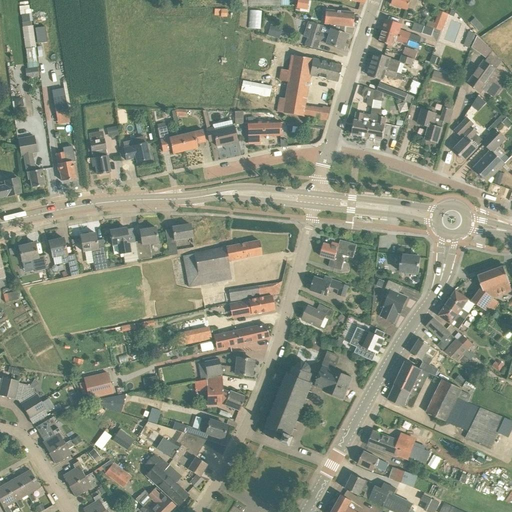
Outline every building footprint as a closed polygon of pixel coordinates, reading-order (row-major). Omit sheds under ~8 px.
[(297,0),(296,8),(307,10),(308,0),(297,0)] [(418,0),(393,0),(392,5),(415,12),(418,0)] [(353,27),(354,13),(326,10),(325,17),(318,17),(318,23),(353,27)] [(440,11),(433,28),(443,31),(449,15),(440,11)] [(479,31),(483,27),(475,18),(471,22),(479,31)] [(403,25),(396,23),(387,20),(383,31),(409,39),(420,43),(422,37),(411,34),(411,33),(401,30),(403,25)] [(317,41),(342,49),(347,34),(330,29),(323,27),(308,22),(303,37),(307,38),(305,47),(315,50),(317,41)] [(424,26),(414,22),(412,30),(421,34),(424,26)] [(282,28),(271,25),(267,36),(279,39),(282,28)] [(47,42),(45,27),(35,28),(37,44),(47,42)] [(407,45),(409,39),(383,31),(380,42),(395,47),(397,42),(407,45)] [(406,47),(403,56),(413,59),(415,60),(418,51),(406,47)] [(26,49),(28,63),(38,62),(36,48),(26,49)] [(277,112),(303,117),(305,105),(311,75),(328,79),(337,82),(341,66),(332,64),(293,54),(289,73),(282,72),(280,80),(288,82),(284,99),(279,98),(277,112)] [(401,62),(385,57),(376,54),(372,65),(398,73),(401,62)] [(402,55),(400,61),(411,65),(413,59),(402,55)] [(469,83),(469,84),(481,93),(483,89),(490,94),(504,75),(497,70),(501,65),(489,56),(469,83)] [(396,79),(398,73),(372,65),(369,76),(385,81),(386,76),(396,79)] [(38,67),(28,68),(25,69),(27,79),(39,77),(38,73),(40,73),(39,67),(38,67)] [(458,78),(446,74),(444,84),(455,87),(458,78)] [(51,87),(57,120),(69,118),(62,80),(53,82),(53,86),(51,87)] [(380,83),(378,91),(381,92),(385,94),(412,104),(415,97),(408,94),(380,83)] [(376,91),(374,90),(365,87),(362,96),(374,100),(376,91)] [(381,92),(378,91),(376,91),(374,100),(372,110),(379,111),(380,104),(383,105),(385,96),(380,95),(381,92)] [(472,106),(478,112),(487,103),(479,96),(472,106)] [(327,121),(330,108),(323,106),(320,120),(327,121)] [(449,124),(453,110),(445,108),(442,116),(436,115),(437,114),(422,110),(418,124),(429,127),(425,139),(438,143),(444,122),(449,124)] [(124,110),(117,112),(120,119),(126,117),(124,110)] [(234,132),(233,126),(214,130),(214,127),(210,128),(206,110),(203,111),(207,132),(210,142),(215,141),(217,146),(237,142),(234,132)] [(372,115),(367,114),(357,112),(355,120),(353,134),(368,137),(371,122),(370,122),(372,115)] [(495,129),(496,129),(506,117),(504,115),(496,123),(495,122),(488,129),(491,133),(495,129)] [(383,140),(387,118),(378,116),(377,123),(371,122),(368,137),(383,140)] [(280,121),(267,122),(267,117),(248,117),(248,122),(247,122),(248,134),(248,144),(260,143),(260,136),(281,136),(280,126),(280,121)] [(465,160),(472,153),(471,152),(482,141),(476,135),(478,133),(472,127),(475,125),(467,117),(454,131),(464,140),(454,150),(465,160)] [(511,122),(506,117),(496,129),(495,129),(496,129),(502,122),(505,125),(508,125),(511,122)] [(185,151),(181,135),(169,137),(167,126),(166,126),(165,123),(158,124),(158,128),(157,128),(161,142),(163,152),(172,150),(173,154),(185,151)] [(108,137),(118,135),(117,126),(107,128),(108,137)] [(488,182),(505,164),(493,153),(506,140),(495,129),(491,133),(482,142),(491,151),(474,168),(488,182)] [(205,142),(203,132),(203,130),(181,135),(185,151),(197,148),(196,144),(205,142)] [(45,185),(42,169),(36,171),(33,154),(38,153),(35,136),(18,139),(21,156),(23,156),(26,173),(27,173),(28,180),(30,180),(32,188),(45,185)] [(110,172),(108,162),(104,138),(88,142),(89,159),(92,158),(93,167),(96,166),(97,174),(110,172)] [(148,150),(146,143),(138,144),(138,143),(136,143),(135,139),(123,142),(124,147),(123,148),(124,151),(126,160),(136,158),(137,162),(150,160),(148,150)] [(76,179),(72,161),(67,162),(65,152),(55,154),(57,164),(58,172),(60,172),(62,181),(76,179)] [(21,194),(19,184),(17,178),(0,182),(1,185),(0,185),(0,198),(7,196),(8,197),(21,194)] [(192,238),(192,234),(190,224),(172,227),(174,237),(174,240),(167,241),(169,256),(178,254),(176,241),(192,238)] [(129,243),(127,230),(126,228),(110,231),(112,241),(113,247),(122,245),(125,263),(125,262),(126,265),(139,262),(135,242),(129,243)] [(158,244),(157,237),(156,228),(140,230),(141,240),(141,241),(135,242),(139,262),(139,260),(152,258),(150,245),(158,244)] [(82,245),(83,253),(85,252),(87,264),(93,263),(93,266),(94,266),(95,272),(107,270),(103,240),(96,241),(95,233),(80,236),(82,245)] [(67,256),(66,248),(63,238),(49,242),(53,258),(55,265),(68,262),(72,277),(79,275),(74,255),(67,256)] [(228,261),(252,257),(262,255),(259,241),(249,243),(194,253),(194,254),(182,256),(188,288),(232,280),(228,261)] [(353,259),(354,254),(357,245),(343,241),(341,248),(339,248),(339,245),(332,243),(332,246),(324,244),(321,256),(330,259),(331,259),(329,266),(342,270),(345,259),(343,258),(343,256),(353,259)] [(35,243),(19,247),(22,263),(32,260),(35,272),(47,269),(44,255),(38,257),(35,243)] [(8,249),(10,256),(16,254),(15,248),(8,249)] [(402,272),(419,274),(421,257),(404,255),(402,272)] [(511,292),(511,287),(508,276),(504,267),(478,276),(482,286),(471,300),(485,311),(486,310),(491,313),(499,303),(493,299),(511,292)] [(332,280),(333,279),(325,276),(324,280),(315,277),(310,290),(320,294),(327,296),(330,288),(339,291),(337,295),(346,298),(350,286),(342,284),(342,283),(332,280)] [(385,282),(379,279),(376,286),(382,289),(385,282)] [(399,294),(402,286),(389,280),(386,289),(388,290),(385,297),(388,299),(384,307),(385,307),(381,316),(395,323),(399,313),(400,314),(408,298),(399,294)] [(272,296),(279,294),(282,282),(270,284),(272,296)] [(230,302),(259,297),(258,286),(228,290),(230,302)] [(6,302),(19,299),(17,291),(4,294),(6,302)] [(469,300),(464,296),(456,291),(446,306),(459,315),(466,319),(469,314),(468,314),(475,305),(469,301),(469,300)] [(230,306),(232,316),(244,314),(244,316),(274,310),(271,296),(262,298),(249,300),(249,301),(230,304),(230,306)] [(312,323),(321,328),(327,315),(331,318),(334,312),(320,304),(317,311),(308,307),(302,319),(312,323)] [(459,330),(466,319),(459,315),(446,306),(439,316),(459,330)] [(342,314),(338,319),(343,324),(347,320),(342,314)] [(454,337),(441,325),(434,319),(427,326),(443,340),(437,345),(446,353),(447,352),(452,357),(458,362),(469,350),(458,341),(454,337)] [(140,323),(141,325),(142,331),(148,329),(148,328),(155,326),(153,320),(147,322),(146,322),(140,323)] [(269,339),(269,338),(266,325),(214,336),(216,346),(217,351),(269,339)] [(383,338),(386,333),(377,329),(374,334),(358,326),(350,343),(375,355),(377,351),(378,352),(385,339),(383,338)] [(181,346),(211,339),(208,327),(178,334),(181,346)] [(463,335),(462,336),(458,341),(469,350),(468,349),(473,345),(463,335)] [(340,337),(336,344),(342,347),(345,340),(340,337)] [(431,346),(429,345),(420,339),(411,353),(422,360),(423,362),(420,368),(422,370),(423,370),(436,376),(439,369),(430,365),(434,359),(426,354),(427,353),(428,354),(431,348),(430,348),(431,346)] [(334,370),(340,357),(329,352),(319,377),(315,385),(326,390),(325,392),(343,399),(352,377),(334,370)] [(253,360),(243,359),(236,358),(235,368),(221,367),(219,359),(204,362),(205,367),(201,368),(202,380),(206,379),(207,379),(207,378),(222,376),(221,373),(241,375),(251,376),(253,360)] [(420,368),(415,365),(406,361),(395,386),(388,400),(405,408),(406,405),(413,408),(420,394),(413,391),(423,370),(422,370),(420,368)] [(495,368),(500,371),(505,364),(500,361),(498,364),(496,362),(493,367),(495,368)] [(309,366),(306,363),(302,363),(298,364),(296,367),(293,366),(290,374),(287,373),(284,381),(281,380),(284,382),(281,388),(278,387),(278,388),(281,389),(278,396),(275,395),(275,396),(278,397),(275,403),(272,402),(272,403),(275,404),(272,411),(269,410),(269,411),(272,412),(269,419),(266,417),(266,418),(269,419),(266,427),(268,428),(266,429),(265,432),(266,434),(267,435),(267,436),(291,445),(294,437),(291,436),(294,429),(297,431),(297,430),(294,429),(297,422),(300,423),(300,422),(297,421),(300,414),(303,416),(303,415),(300,414),(303,407),(306,408),(307,407),(305,407),(308,400),(309,401),(310,400),(306,398),(309,392),(312,393),(313,392),(309,391),(312,384),(315,385),(319,377),(310,373),(311,369),(309,366)] [(15,368),(13,374),(19,376),(21,370),(15,368)] [(482,375),(466,369),(467,377),(470,378),(469,381),(478,385),(482,375)] [(85,379),(89,398),(113,393),(108,373),(85,379)] [(158,375),(146,377),(148,386),(159,384),(158,375)] [(465,381),(460,376),(456,380),(460,385),(465,381)] [(6,397),(11,380),(2,377),(2,380),(0,379),(0,396),(1,397),(2,396),(6,397)] [(235,394),(230,391),(230,392),(223,390),(222,377),(207,379),(206,379),(207,406),(222,405),(224,406),(224,405),(230,407),(240,411),(243,400),(245,397),(235,394)] [(34,379),(29,386),(31,389),(38,385),(34,379)] [(18,401),(29,386),(19,383),(19,382),(11,380),(6,397),(11,399),(18,401)] [(463,389),(462,389),(442,380),(426,413),(468,432),(479,408),(465,401),(459,397),(462,391),(463,389)] [(22,407),(23,407),(26,412),(42,403),(36,394),(35,395),(31,389),(29,386),(18,401),(22,407)] [(459,397),(465,401),(468,394),(462,391),(459,397)] [(99,406),(121,413),(125,394),(101,399),(99,406)] [(75,404),(80,401),(77,395),(72,397),(75,404)] [(33,424),(48,416),(44,410),(46,409),(42,403),(26,412),(28,415),(28,416),(33,424)] [(481,408),(466,439),(491,450),(506,418),(481,408)] [(227,426),(218,423),(202,418),(198,430),(186,426),(184,433),(206,440),(208,434),(223,439),(227,426)] [(199,477),(207,465),(196,457),(196,456),(206,440),(184,433),(147,422),(138,437),(199,477)] [(36,427),(42,438),(47,435),(40,425),(36,427)] [(49,453),(65,444),(61,438),(63,436),(58,428),(53,432),(55,435),(43,443),(49,453)] [(112,440),(127,450),(134,440),(119,430),(112,440)] [(398,441),(383,435),(374,432),(368,445),(409,460),(410,458),(425,463),(429,452),(425,450),(426,447),(415,443),(416,439),(401,433),(398,441)] [(75,446),(82,442),(79,436),(72,440),(75,446)] [(56,464),(72,454),(69,449),(73,446),(70,441),(65,444),(49,453),(56,464)] [(94,449),(89,454),(96,463),(101,459),(94,449)] [(379,459),(373,456),(364,452),(358,464),(373,471),(375,467),(385,472),(388,464),(379,460),(379,459)] [(189,495),(164,472),(169,466),(157,455),(156,456),(154,454),(148,461),(154,466),(145,475),(179,506),(189,495)] [(85,477),(82,471),(83,470),(78,462),(73,465),(75,468),(63,476),(69,487),(85,477)] [(131,477),(114,463),(105,474),(123,488),(131,477)] [(393,467),(389,479),(414,488),(418,476),(393,467)] [(32,492),(40,488),(30,470),(18,477),(28,495),(32,501),(31,501),(32,502),(36,500),(32,492)] [(76,497),(92,488),(89,482),(94,480),(90,474),(85,477),(69,487),(76,497)] [(367,481),(362,479),(353,474),(346,489),(360,496),(362,491),(366,493),(363,498),(369,500),(370,499),(384,506),(383,507),(387,509),(394,494),(397,489),(384,483),(382,489),(376,486),(367,481)] [(20,509),(24,507),(20,499),(28,495),(18,477),(6,484),(16,502),(20,509)] [(11,511),(8,507),(16,502),(6,484),(0,487),(0,502),(5,511),(11,511)] [(168,511),(175,506),(162,492),(159,494),(154,489),(147,496),(154,503),(153,505),(149,501),(140,509),(142,511),(168,511)] [(390,510),(392,511),(409,511),(413,504),(394,494),(387,509),(390,510)] [(84,511),(102,511),(110,507),(106,502),(104,503),(99,495),(93,498),(95,502),(83,509),(84,511)] [(356,511),(349,507),(352,501),(342,495),(332,511),(356,511)] [(450,511),(453,507),(444,503),(439,511),(450,511)]
